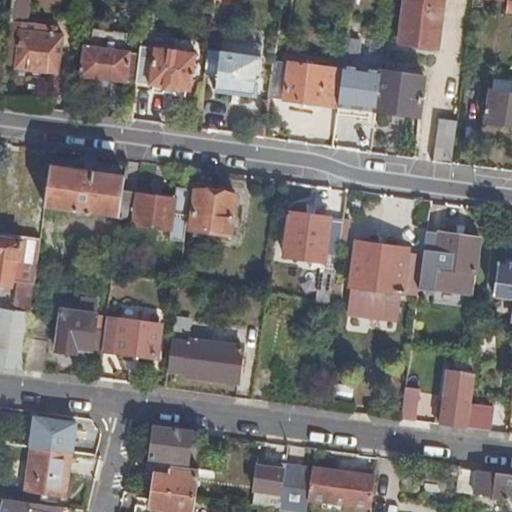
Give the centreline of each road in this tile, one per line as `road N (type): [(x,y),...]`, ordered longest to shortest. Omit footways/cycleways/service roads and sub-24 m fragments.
road 1 (residential): [(511,190),(0,123)]
road 2 (residential): [(128,405),(511,454)]
road 3 (residential): [(0,388),(128,405)]
